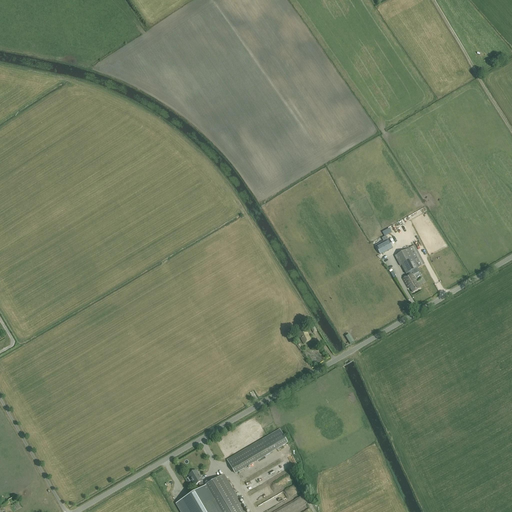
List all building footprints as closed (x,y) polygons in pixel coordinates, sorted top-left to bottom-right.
[(384,249),(383,245),(391,242),(389,239),(377,244),(380,251),(384,249)] [(412,273),(411,273),(410,272),(424,264),(414,246),(395,256),(400,266),(401,265),(406,274),(407,273),(408,275),(402,278),(409,289),(410,288),(413,292),(420,288),(416,282),(417,282),(412,273)] [(300,338),(300,337),(304,344),(311,340),(309,336),(309,335),(306,329),(298,334),(300,338)] [(279,429),(227,460),(235,473),(287,442),(279,429)] [(181,511),(244,511),(223,475),(205,486),(202,481),(201,479),(202,479),(200,476),(200,477),(196,470),(189,475),(195,485),(198,484),(201,488),(200,489),(201,489),(177,503),(181,511)] [(262,497),(295,481),(291,474),(259,490),(262,497)] [(250,490),(262,484),(259,478),(247,485),(250,490)] [(288,491),(291,496),(299,491),(296,485),(288,491)] [(0,508),(0,509),(10,504),(8,500),(2,503),(0,504),(0,508)]
